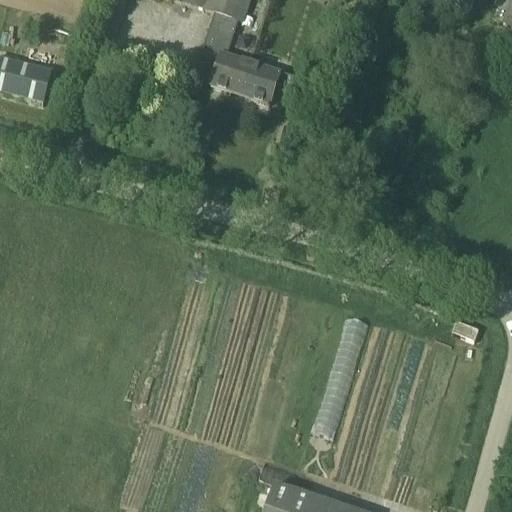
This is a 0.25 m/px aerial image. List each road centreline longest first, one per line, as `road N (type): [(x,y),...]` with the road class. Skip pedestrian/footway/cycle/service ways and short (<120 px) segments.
road 1 (unclassified): [(511,310),(395,269),(0,167)]
road 2 (unclassified): [(472,511),(511,370)]
